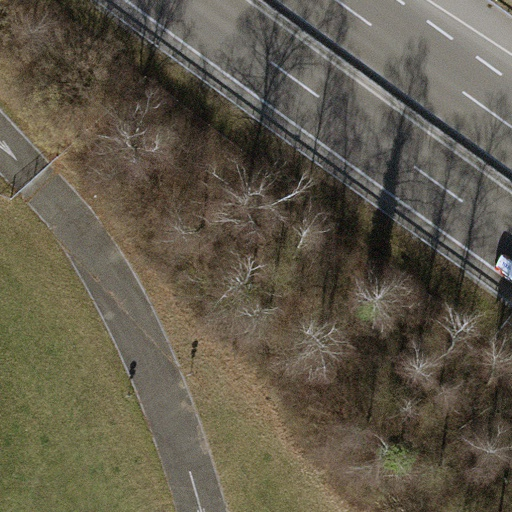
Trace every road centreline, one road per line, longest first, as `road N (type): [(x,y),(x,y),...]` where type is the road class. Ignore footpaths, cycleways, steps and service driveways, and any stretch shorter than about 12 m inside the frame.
road 1 (unclassified): [(0,138),(95,246),(122,293),(205,511)]
road 2 (motorway): [(188,0),(511,236)]
road 3 (motorway): [(511,123),(341,0)]
